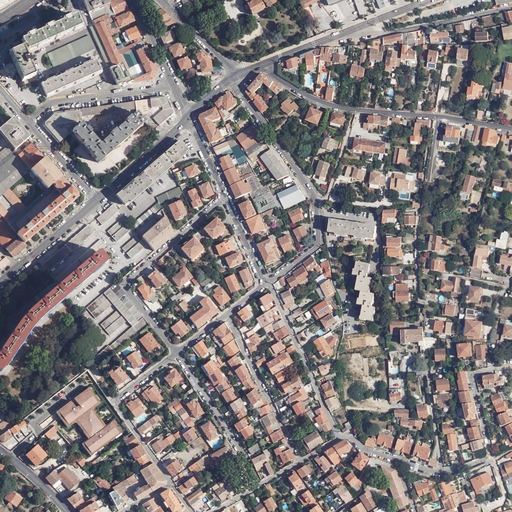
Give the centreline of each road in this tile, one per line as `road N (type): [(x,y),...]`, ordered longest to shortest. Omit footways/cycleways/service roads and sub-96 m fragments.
road 1 (residential): [(268,282),(314,246),(317,209),(231,79)]
road 2 (residential): [(176,351),(128,282),(225,196)]
road 3 (residential): [(419,314),(417,233),(432,115)]
road 4 (tertiary): [(264,64),(288,85),(338,107),(432,115)]
road 5 (residential): [(338,438),(268,282)]
road 6 (residential): [(347,31),(396,31),(511,7)]
road 7 (residential): [(226,314),(300,460)]
road 8 (residential): [(260,484),(176,351)]
road 9 (residential): [(28,122),(50,102),(174,86)]
road 10 (tertiary): [(96,200),(0,282)]
road 11 (tertiary): [(189,117),(96,200)]
road 12 (unknown): [(82,212),(128,265),(87,298)]
